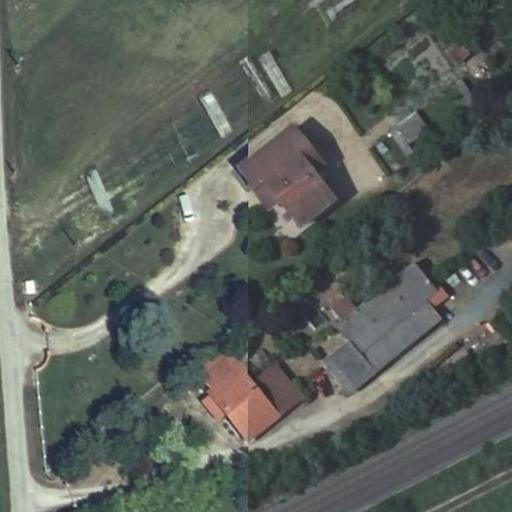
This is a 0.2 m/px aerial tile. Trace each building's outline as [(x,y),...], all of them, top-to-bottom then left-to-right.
[(442,41),(452,61),(475,50),(465,30),(442,41)] [(415,107),(392,125),(407,144),(430,126),(415,107)] [(278,207),(301,235),(319,221),(310,209),(327,197),(312,180),(321,173),(292,136),(239,178),(267,215),(278,207)] [(336,208),(327,197),(310,209),(319,221),(336,208)] [(429,301),(443,290),(418,260),(330,331),(339,342),(319,358),(350,396),(445,320),(429,301)] [(300,399),(253,345),(234,362),(281,416),(300,399)] [(281,416),(234,362),(209,384),(214,392),(210,396),(249,444),(281,416)]
